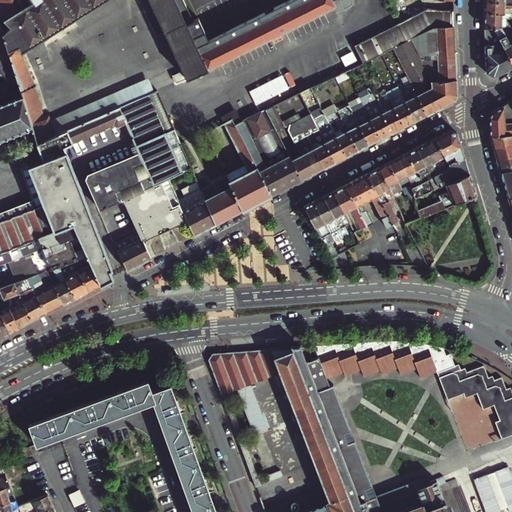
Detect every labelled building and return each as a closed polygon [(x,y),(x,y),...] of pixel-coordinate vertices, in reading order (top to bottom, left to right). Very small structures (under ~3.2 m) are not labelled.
[(21,84),(23,92),(36,86),(38,85),(24,52),(107,0),(150,0),(185,72),(175,76),(178,83),(209,69),(198,46),(176,0),(0,0),(0,10),(1,14),(12,26),(9,27),(7,28),(4,28),(16,68),(21,84)] [(198,46),(209,69),(336,8),(339,7),(335,0),(303,0),(283,10),(281,6),(198,46)] [(303,0),(286,0),(280,3),(281,6),(283,10),(303,0)] [(340,0),(335,0),(339,7),(341,12),(345,10),(340,0)] [(340,0),(345,10),(351,8),(353,5),(354,3),(354,1),(353,0),(340,0)] [(511,1),(485,1),(484,12),(511,13),(511,1)] [(453,27),(453,10),(429,9),(414,16),(423,34),(435,28),(453,27)] [(511,28),(506,18),(511,17),(511,13),(484,12),(484,27),(494,28),(503,28),(511,28)] [(405,20),(414,39),(417,37),(423,34),(414,16),(405,20)] [(401,22),(395,25),(404,43),(414,39),(405,20),(401,22)] [(404,43),(395,25),(385,30),(394,48),(404,43)] [(0,138),(34,125),(24,95),(0,104),(0,103),(0,72),(1,73),(3,75),(5,77),(7,78),(9,80),(12,81),(15,82),(17,83),(21,84),(16,68),(4,28),(0,26),(0,138)] [(419,43),(419,46),(422,46),(422,42),(455,40),(454,27),(453,27),(435,28),(423,34),(417,37),(419,43)] [(511,67),(511,62),(494,28),(484,27),(486,72),(494,77),(511,67)] [(511,32),(507,35),(505,32),(503,28),(494,28),(511,62),(511,32)] [(394,48),(385,30),(375,35),(383,53),(393,49),(394,48)] [(383,53),(375,35),(364,39),(373,58),(383,53)] [(409,80),(427,114),(443,106),(442,94),(434,98),(433,94),(427,94),(423,92),(423,87),(421,81),(430,81),(457,79),(455,53),(420,55),(419,46),(419,43),(417,37),(414,39),(404,43),(394,48),(393,49),(409,80)] [(373,58),(364,39),(354,45),(363,63),(373,58)] [(422,46),(419,46),(420,55),(455,53),(455,40),(422,42),(422,46)] [(172,69),(51,120),(57,135),(59,134),(156,93),(167,88),(178,83),(175,76),(172,69)] [(398,86),(394,79),(388,83),(391,89),(398,86)] [(442,94),(443,106),(455,99),(458,96),(457,79),(430,81),(421,81),(423,87),(423,92),(427,94),(433,94),(434,98),(442,94)] [(416,120),(427,114),(409,80),(398,86),(416,120)] [(36,86),(23,92),(24,95),(34,125),(37,134),(40,142),(57,135),(51,120),(50,118),(48,119),(47,117),(44,118),(36,86)] [(404,126),(416,120),(398,86),(391,89),(386,92),(404,126)] [(380,139),(392,132),(374,98),(368,87),(366,89),(367,92),(358,97),(361,102),(380,139)] [(392,132),(404,126),(386,92),(374,98),(392,132)] [(118,126),(125,123),(139,153),(88,176),(87,179),(101,210),(124,200),(120,191),(140,182),(144,190),(169,179),(191,168),(189,165),(156,93),(59,134),(64,147),(114,125),(118,126)] [(307,136),(318,130),(309,112),(299,93),(265,109),(283,142),(291,138),(294,142),(300,139),(304,147),(298,150),(300,155),(292,159),(302,179),(324,168),(313,148),(309,140),(307,136)] [(490,136),(511,134),(511,120),(507,121),(510,107),(511,106),(511,101),(493,111),(489,118),(490,136)] [(369,144),(380,139),(361,102),(350,107),(369,144)] [(333,103),(322,109),(325,115),(337,110),(333,103)] [(343,121),(358,150),(369,144),(350,107),(348,104),(337,110),(325,115),(329,122),(340,116),(342,119),(339,121),(340,123),(343,121)] [(318,130),(335,162),(346,156),(329,122),(325,115),(322,109),(321,107),(309,112),(318,130)] [(302,179),(292,159),(283,142),(265,109),(243,120),(234,123),(271,195),(302,179)] [(243,210),(271,195),(234,123),(243,120),(241,116),(224,124),(249,171),(229,181),(243,210)] [(329,122),(346,156),(358,150),(343,121),(340,123),(339,121),(342,119),(340,116),(329,122)] [(226,176),(229,181),(249,171),(224,124),(220,126),(241,169),(226,176)] [(313,148),(324,168),(335,162),(318,130),(307,136),(309,140),(316,137),(320,145),(313,148)] [(450,131),(435,139),(444,156),(449,165),(465,157),(458,134),(450,131)] [(47,159),(30,166),(45,203),(0,221),(0,251),(74,223),(88,254),(101,284),(114,278),(110,270),(113,269),(64,147),(59,134),(57,135),(40,142),(47,159)] [(490,136),(494,147),(511,141),(511,134),(490,136)] [(435,139),(426,144),(439,170),(444,168),(440,159),(444,156),(435,139)] [(511,141),(494,147),(497,159),(511,155),(511,141)] [(439,170),(426,144),(417,148),(430,175),(439,170)] [(122,149),(124,155),(135,152),(133,145),(122,149)] [(229,217),(243,210),(229,181),(226,176),(218,180),(201,145),(196,147),(202,158),(201,159),(213,184),(229,217)] [(417,148),(408,153),(421,180),(430,175),(417,148)] [(398,158),(413,186),(414,189),(423,184),(421,180),(408,153),(398,158)] [(511,155),(497,159),(500,171),(511,168),(511,155)] [(449,165),(444,156),(440,159),(444,168),(449,165)] [(465,157),(449,165),(451,170),(446,173),(444,174),(447,183),(471,174),(465,157)] [(403,191),(413,186),(398,158),(389,163),(403,191)] [(229,217),(213,184),(208,186),(196,163),(189,165),(191,168),(204,197),(216,224),(229,217)] [(389,163),(379,168),(395,199),(405,194),(412,209),(402,213),(407,223),(422,217),(419,209),(413,198),(409,191),(414,189),(413,186),(403,191),(389,163)] [(0,221),(45,203),(30,166),(22,169),(34,199),(0,212),(0,221)] [(395,199),(379,168),(367,174),(393,223),(396,229),(401,226),(395,212),(400,209),(395,199)] [(511,168),(500,171),(505,188),(511,186),(511,168)] [(367,174),(346,185),(362,218),(377,210),(387,227),(393,223),(367,174)] [(422,217),(428,215),(438,210),(473,196),(477,195),(471,174),(447,183),(449,189),(440,193),(442,199),(419,209),(422,217)] [(414,189),(409,191),(413,198),(433,187),(430,181),(423,184),(414,189)] [(362,218),(346,185),(334,191),(345,213),(352,209),(353,213),(361,230),(367,227),(362,218)] [(334,191),(323,197),(340,229),(345,226),(340,216),(345,213),(334,191)] [(204,197),(181,207),(188,220),(195,235),(216,224),(204,197)] [(314,201),(334,239),(348,232),(345,226),(340,229),(323,197),(314,201)] [(334,240),(334,239),(314,201),(304,207),(331,258),(337,255),(330,242),(334,240)] [(0,251),(0,263),(8,260),(32,251),(37,262),(34,263),(37,273),(38,273),(49,269),(54,267),(61,264),(67,262),(74,259),(82,256),(88,254),(74,223),(0,251)] [(151,258),(143,241),(137,227),(135,228),(134,231),(135,234),(127,238),(139,265),(151,258)] [(361,230),(355,233),(360,243),(366,240),(361,230)] [(115,243),(128,270),(139,265),(127,238),(115,243)] [(420,248),(409,253),(414,264),(427,264),(420,248)] [(8,260),(16,282),(28,277),(37,273),(34,263),(37,262),(32,251),(8,260)] [(343,252),(337,255),(331,258),(335,268),(351,267),(343,252)] [(86,268),(79,270),(88,291),(101,284),(88,254),(82,256),(83,261),(86,268)] [(88,291),(79,270),(72,273),(70,269),(67,262),(61,264),(75,298),(88,291)] [(54,281),(64,303),(75,298),(61,264),(54,267),(59,279),(54,281)] [(49,269),(38,273),(44,285),(54,279),(49,269)] [(28,277),(34,290),(44,285),(38,273),(37,273),(28,277)] [(46,313),(64,303),(54,281),(54,279),(44,285),(34,290),(36,294),(46,313)] [(33,320),(23,300),(14,282),(0,287),(0,288),(5,298),(13,294),(18,304),(10,308),(20,327),(33,320)] [(36,294),(23,300),(33,320),(46,313),(36,294)] [(9,306),(0,310),(11,331),(20,327),(10,308),(9,306)] [(0,337),(11,331),(0,310),(0,337)] [(434,346),(414,343),(405,342),(387,341),(378,341),(302,347),(213,354),(209,360),(217,381),(253,368),(255,374),(278,366),(280,373),(325,487),(330,501),(301,511),(448,511),(436,479),(363,511),(344,460),(313,376),(326,371),(329,377),(345,372),(347,376),(363,370),(366,376),(382,370),(384,374),(400,368),(403,375),(419,369),(423,379),(439,373),(449,401),(464,395),(466,400),(478,395),(483,411),(494,407),(500,423),(495,424),(502,441),(511,437),(511,390),(508,392),(504,380),(496,383),(495,378),(491,380),(486,368),(469,374),(467,370),(463,372),(461,366),(457,367),(453,355),(448,356),(446,349),(434,346)] [(223,395),(280,373),(278,366),(255,374),(253,368),(217,381),(223,395)] [(30,425),(37,444),(61,435),(154,401),(152,393),(148,382),(30,425)] [(216,511),(171,386),(152,393),(154,401),(194,511),(216,511)] [(0,488),(11,485),(2,464),(0,464),(0,488)] [(475,476),(485,511),(505,511),(511,510),(511,466),(511,465),(475,476)] [(9,495),(14,493),(11,485),(0,488),(0,504),(11,501),(9,495)] [(301,511),(330,501),(325,487),(265,509),(265,511),(301,511)] [(70,494),(76,505),(86,501),(81,489),(70,494)] [(0,504),(0,511),(56,511),(48,494),(20,506),(17,499),(11,501),(0,504)]
